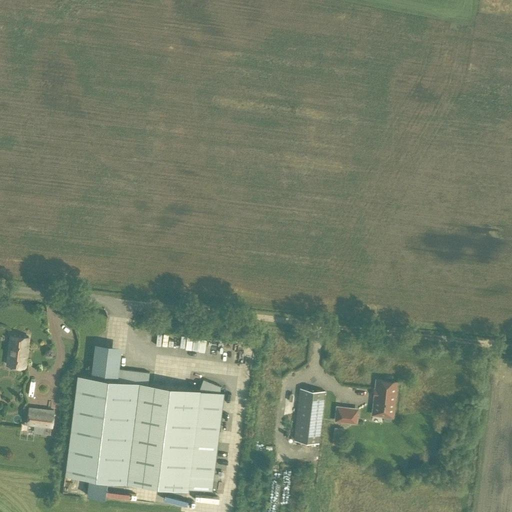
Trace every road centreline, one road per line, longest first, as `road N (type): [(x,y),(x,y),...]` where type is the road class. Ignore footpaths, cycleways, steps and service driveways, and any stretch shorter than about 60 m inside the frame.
road 1 (track): [(159,307),(511,350)]
road 2 (unknown): [(116,302),(131,351),(212,367),(237,391),(222,511)]
road 3 (unclassified): [(159,307),(0,287)]
